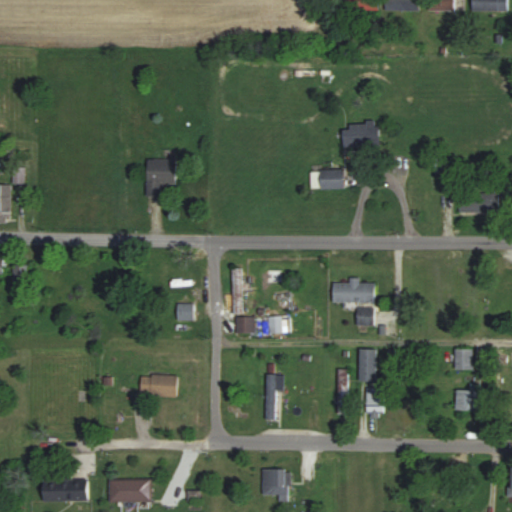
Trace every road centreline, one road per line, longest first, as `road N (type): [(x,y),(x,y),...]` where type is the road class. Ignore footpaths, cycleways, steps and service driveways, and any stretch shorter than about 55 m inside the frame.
road 1 (residential): [(511,241),(0,237)]
road 2 (residential): [(511,443),(25,442)]
road 3 (residential): [(213,442),(213,240)]
